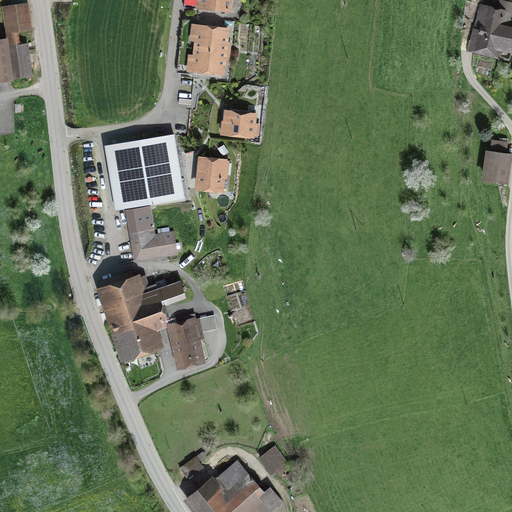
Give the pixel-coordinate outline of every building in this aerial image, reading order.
[(187,0),(187,9),(202,10),(202,8),(228,11),(229,0),(187,0)] [(511,22),(511,7),(508,7),(506,11),(482,5),(476,29),(482,31),(481,38),(478,37),(476,46),(478,46),(478,48),(498,53),(499,48),(511,51),(511,27),(511,22)] [(9,37),(21,35),(34,33),(30,7),(4,11),(9,37)] [(224,47),(226,30),(200,27),(198,47),(230,51),(230,48),(224,47)] [(21,35),(9,37),(16,82),(34,79),(29,47),(23,48),(21,35)] [(7,41),(0,42),(0,83),(13,82),(7,41)] [(230,51),(198,47),(195,69),(222,72),(224,55),(229,55),(230,51)] [(254,115),(227,112),(225,123),(230,123),(229,133),(252,136),(254,115)] [(118,143),(128,208),(185,198),(175,134),(118,143)] [(491,153),(487,179),(505,182),(508,156),(491,153)] [(201,158),(198,188),(221,191),(224,161),(201,158)] [(156,235),(151,206),(129,210),(137,261),(177,254),(174,232),(156,235)] [(166,321),(159,300),(184,292),(180,281),(158,288),(156,284),(149,287),(145,275),(135,278),(132,271),(103,281),(127,353),(157,344),(151,325),(166,321)] [(200,324),(199,319),(196,319),(194,313),(181,316),(182,322),(172,325),(180,364),(201,359),(193,325),(200,324)] [(273,444),(256,455),(269,474),(286,462),(273,444)] [(196,456),(180,468),(187,477),(187,478),(194,474),(193,473),(202,466),(196,456)] [(262,494),(264,493),(238,461),(213,482),(211,480),(187,499),(197,511),(271,511),(275,509),(262,494)]
